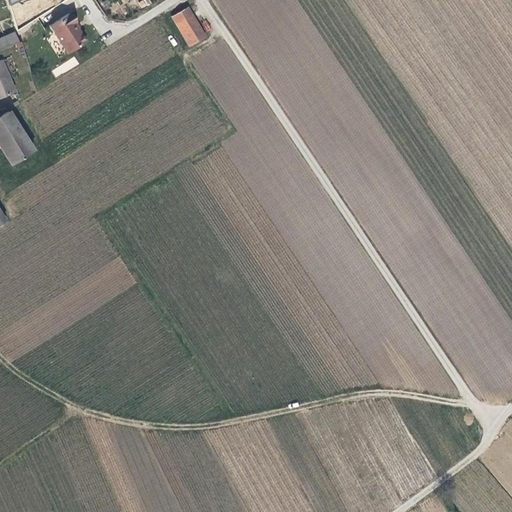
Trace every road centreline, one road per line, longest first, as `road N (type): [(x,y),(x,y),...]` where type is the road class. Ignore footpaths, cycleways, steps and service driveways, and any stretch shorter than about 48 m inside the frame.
road 1 (unclassified): [(497,416),(472,401),(204,0)]
road 2 (track): [(472,401),(384,392),(197,427),(125,420),(80,409),(0,352)]
road 3 (track): [(511,408),(497,416),(477,454),(395,511)]
